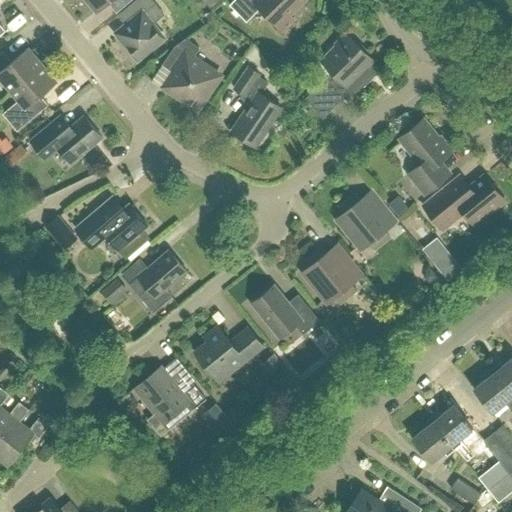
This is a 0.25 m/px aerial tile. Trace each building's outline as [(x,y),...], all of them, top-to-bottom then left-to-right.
[(86,0),(96,11),(109,0),(113,0),(120,7),(127,0),(86,0)] [(233,0),(229,4),(246,21),(260,8),(283,31),(294,20),(289,15),(304,0),(233,0)] [(163,14),(154,2),(117,32),(137,57),(162,37),(151,24),(163,14)] [(326,79),(306,98),(323,116),(343,97),(348,101),(381,69),(372,61),(373,60),(358,44),(360,43),(347,30),(334,43),(335,44),(321,60),(332,71),(325,78),(326,79)] [(198,47),(185,38),(176,45),(163,64),(175,72),(166,85),(197,106),(218,75),(216,74),(218,71),(206,63),(204,65),(192,57),(198,47)] [(0,77),(11,91),(42,65),(28,48),(12,61),(3,51),(0,53),(0,77)] [(56,82),(42,65),(11,91),(19,100),(3,113),(17,130),(48,104),(40,95),(56,82)] [(282,107),(261,93),(269,82),(259,76),(260,73),(248,66),(234,87),(245,95),(247,93),(253,97),(231,130),(256,146),(282,107)] [(42,154),(56,143),(71,162),(102,137),(84,115),(71,125),(61,114),(52,122),(30,139),(42,154)] [(442,140),(423,118),(409,129),(412,133),(402,141),(420,163),(408,173),(425,193),(450,173),(440,160),(452,150),(443,139),(442,140)] [(9,158),(21,169),(35,153),(22,143),(9,158)] [(461,173),(448,184),(423,205),(440,226),(451,216),(454,219),(463,212),(473,223),(487,212),(488,214),(502,203),(491,190),(495,187),(484,174),(471,185),(461,173)] [(367,208),(355,192),(339,205),(347,215),(338,223),(357,246),(366,239),(375,249),(390,236),(385,230),(397,220),(379,198),(367,208)] [(75,228),(87,241),(101,229),(108,236),(119,249),(126,257),(149,237),(142,229),(148,225),(129,203),(125,207),(114,195),(113,196),(99,207),(75,228)] [(58,219),(48,226),(66,249),(76,241),(58,219)] [(363,273),(346,251),(333,261),(321,246),(305,258),(313,268),(304,276),(323,300),(332,292),(341,302),(356,290),(351,283),(363,273)] [(129,283),(148,305),(151,302),(156,308),(170,296),(165,290),(187,271),(168,249),(147,267),(140,258),(121,274),(129,283)] [(445,258),(437,265),(447,277),(456,270),(445,258)] [(128,289),(118,278),(102,291),(112,303),(128,289)] [(288,301),(274,284),(251,302),(279,337),(295,324),(303,334),(319,320),(298,294),(288,301)] [(231,340),(218,324),(203,336),(207,340),(194,350),(216,378),(228,368),(232,372),(264,346),(248,326),(231,340)] [(511,355),(494,371),(511,393),(511,355)] [(155,413),(148,419),(160,434),(194,407),(206,398),(193,382),(177,363),(166,372),(161,365),(134,387),(155,413)] [(511,409),(511,393),(494,371),(473,387),(493,411),(505,401),(511,409)] [(0,404),(0,405),(10,393),(0,385),(0,404)] [(0,404),(0,435),(15,416),(20,420),(29,409),(19,400),(10,412),(0,405),(0,404)] [(432,420),(452,444),(459,438),(468,448),(480,438),(472,428),(473,427),(453,403),(432,420)] [(15,416),(0,435),(0,459),(8,466),(34,433),(39,437),(49,424),(39,416),(29,428),(20,420),(15,416)] [(431,461),(452,444),(432,420),(412,437),(431,461)] [(493,432),(511,456),(511,435),(503,424),(493,432)] [(509,473),(511,470),(511,456),(493,432),(483,440),(509,473)] [(481,493),(457,478),(451,488),(475,503),(481,493)] [(387,505),(363,489),(347,511),(418,511),(422,507),(397,490),(387,505)] [(50,497),(31,511),(79,511),(70,500),(60,508),(50,497)]
